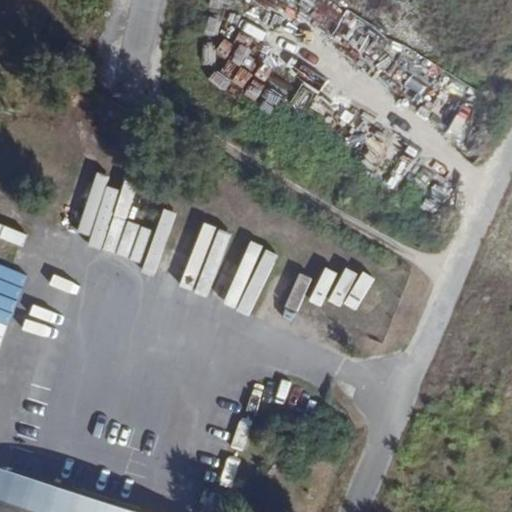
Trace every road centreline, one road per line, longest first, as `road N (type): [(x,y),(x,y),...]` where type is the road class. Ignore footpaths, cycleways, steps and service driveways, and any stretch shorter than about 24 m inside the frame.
road 1 (track): [(455,280),(128,78),(145,0)]
road 2 (residential): [(357,511),(511,146)]
